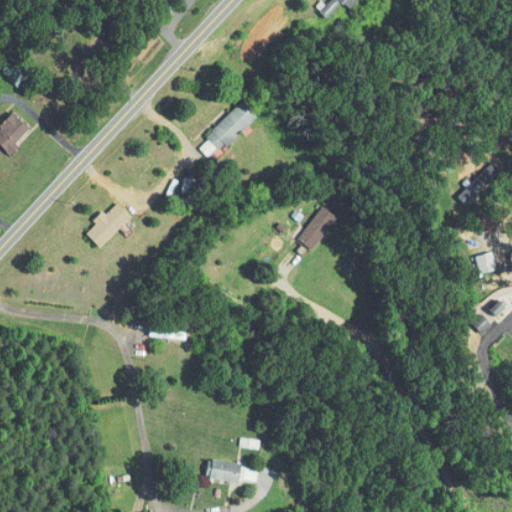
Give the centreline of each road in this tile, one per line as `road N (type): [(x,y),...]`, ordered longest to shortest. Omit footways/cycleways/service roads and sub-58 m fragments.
road 1 (primary): [(0,251),(244,0)]
road 2 (residential): [(152,511),(117,330),(0,305)]
